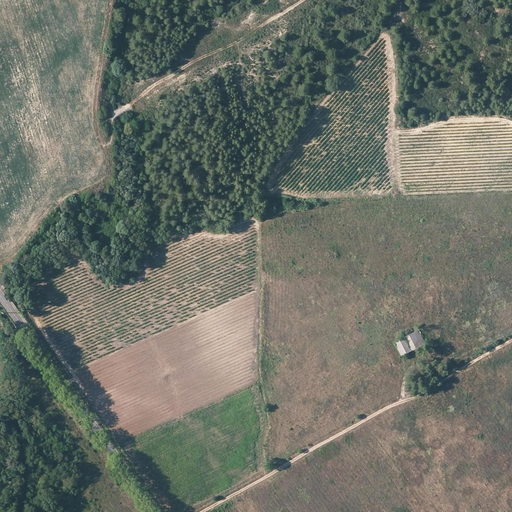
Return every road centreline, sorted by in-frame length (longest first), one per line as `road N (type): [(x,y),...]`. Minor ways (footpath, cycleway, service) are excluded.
road 1 (track): [(109,0),(94,118),(99,145),(117,144),(118,119),(162,82),(300,0)]
road 2 (track): [(195,511),(511,339)]
road 3 (tertiary): [(0,287),(160,511)]
